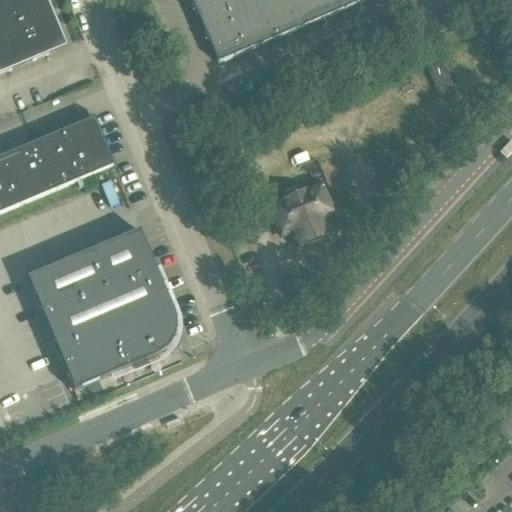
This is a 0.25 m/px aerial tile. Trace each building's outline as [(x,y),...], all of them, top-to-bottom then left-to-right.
[(0,0),(0,75),(47,56),(55,52),(51,44),(60,40),(43,0),(0,0)] [(188,0),(217,67),(374,0),(188,0)] [(423,61),(438,97),(454,90),(439,54),(423,61)] [(0,214),(93,176),(95,174),(97,173),(98,172),(100,170),(101,168),(102,167),(103,165),(103,164),(104,162),(104,160),(104,159),(104,157),(104,156),(104,154),(103,152),(97,138),(96,137),(95,135),(94,134),(93,133),(92,132),(89,130),(86,128),(84,128),(83,128),(81,128),(78,128),(74,128),(73,129),(0,158),(0,214)] [(289,234),(296,250),(328,236),(321,220),(331,215),(319,187),(301,195),(298,188),(282,195),(284,202),(266,210),(279,238),(289,234)] [(137,232),(24,280),(71,393),(109,377),(109,376),(153,358),(158,355),(163,351),(168,346),(171,340),(172,333),(173,327),(172,320),(153,271),(137,232)] [(511,416),(510,415),(502,422),(511,432),(511,416)] [(511,442),(511,432),(502,422),(495,429),(509,445),(511,442)]
